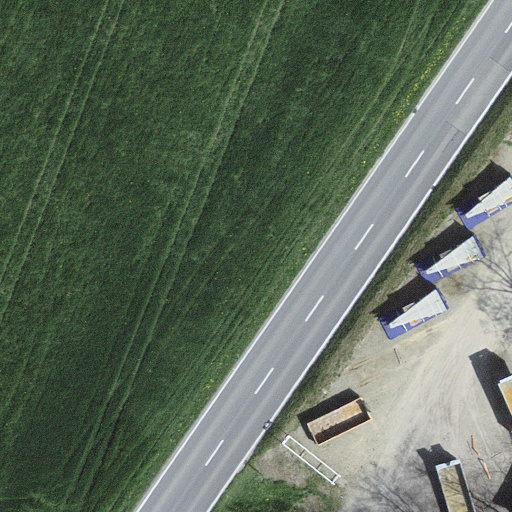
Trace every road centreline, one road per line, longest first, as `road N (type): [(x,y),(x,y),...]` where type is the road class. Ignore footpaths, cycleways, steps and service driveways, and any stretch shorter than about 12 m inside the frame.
road 1 (tertiary): [(511,11),(173,511)]
road 2 (track): [(511,252),(457,365),(359,511)]
